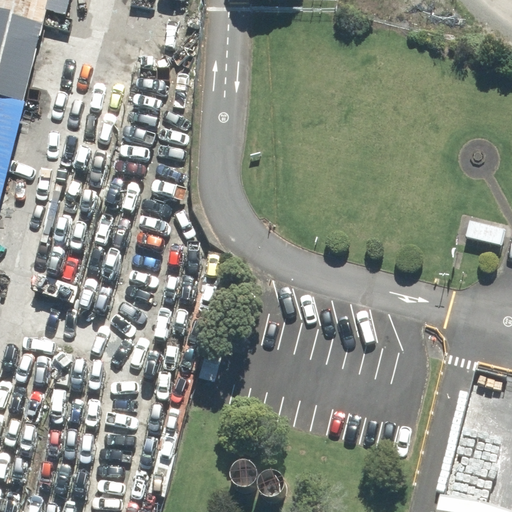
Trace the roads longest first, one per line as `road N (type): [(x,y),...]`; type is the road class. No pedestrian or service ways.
road 1 (unknown): [(206,0),(197,156),(203,196),(215,213),(262,242),(390,282)]
road 2 (unknown): [(451,300),(395,511)]
road 3 (unknown): [(390,282),(376,365),(352,367),(247,338)]
